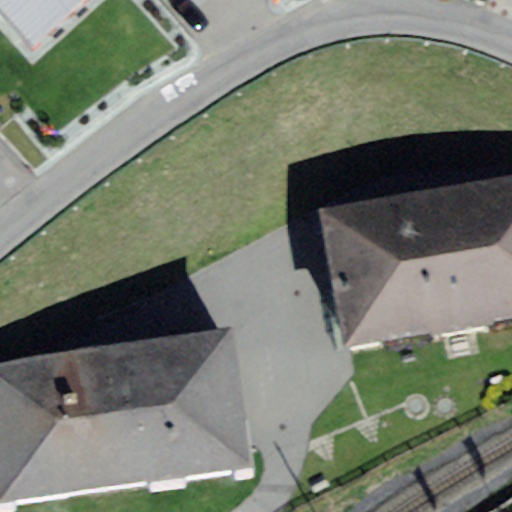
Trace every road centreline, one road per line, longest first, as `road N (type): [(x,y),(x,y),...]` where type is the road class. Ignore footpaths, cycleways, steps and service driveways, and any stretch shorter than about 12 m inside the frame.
road 1 (residential): [(378,12),(329,22),(262,51),(148,119),(0,235)]
road 2 (residential): [(511,40),(441,15),(378,12)]
